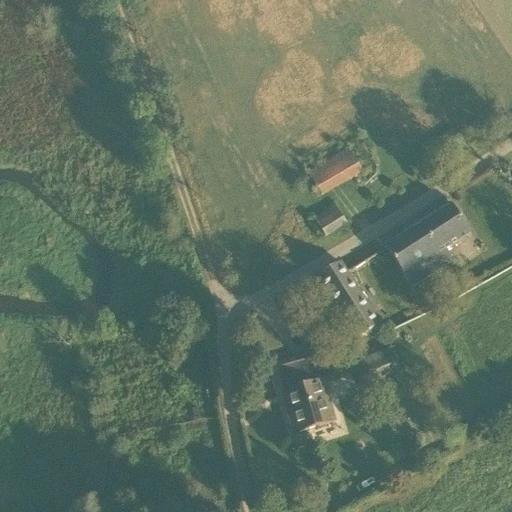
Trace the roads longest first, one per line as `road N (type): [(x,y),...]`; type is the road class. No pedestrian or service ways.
road 1 (unclassified): [(232,375),(222,317),(511,145)]
road 2 (track): [(119,0),(222,317)]
road 3 (track): [(257,511),(232,375)]
